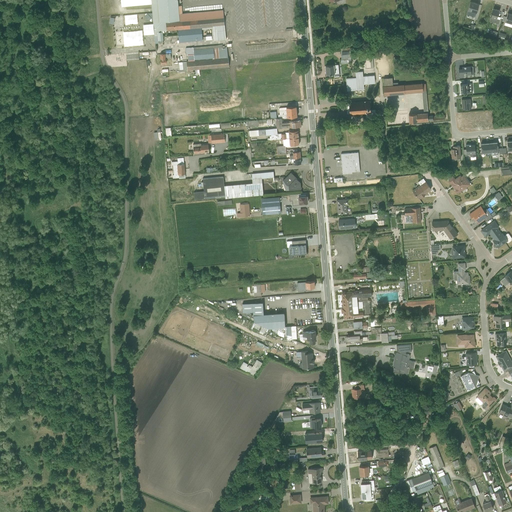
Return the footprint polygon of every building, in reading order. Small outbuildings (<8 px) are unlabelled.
[(151,0),(154,35),(158,35),(158,40),(159,40),(159,44),(163,44),(163,40),(162,32),(163,32),(163,30),(167,30),(178,30),(179,42),(202,40),(201,28),(202,28),(202,29),(212,28),(213,40),(214,40),(214,41),(225,40),(223,10),(182,14),(181,5),(178,5),(177,0),(151,0)] [(466,14),(475,17),(479,4),(470,1),(466,14)] [(489,21),(495,23),(499,10),(493,8),(489,21)] [(187,70),(188,70),(229,67),(227,46),(223,47),(222,45),(193,47),(193,48),(181,49),(182,59),(187,59),(187,51),(191,50),(191,54),(191,60),(186,61),(182,62),(183,70),(187,70)] [(341,59),(351,58),(350,50),(340,51),(341,59)] [(165,66),(171,66),(170,53),(165,54),(165,53),(160,54),(160,59),(161,59),(162,70),(165,70),(165,66)] [(326,74),(334,74),(334,77),(339,76),(338,65),(325,66),(326,74)] [(458,76),(473,75),(472,66),(458,67),(458,76)] [(346,78),(347,90),(364,89),(364,84),(375,83),(374,75),(363,76),(363,71),(352,72),(352,77),(346,78)] [(427,115),(428,115),(426,83),(422,84),(422,83),(404,85),(404,84),(398,85),(398,82),(392,82),(392,78),(383,78),(384,95),(422,92),(424,113),(408,114),(409,122),(445,119),(445,115),(433,116),(433,115),(427,115)] [(459,92),(469,92),(468,83),(458,84),(459,92)] [(461,108),(470,108),(470,99),(460,99),(461,108)] [(366,118),(376,117),(375,109),(370,109),(369,101),(348,103),(346,103),(347,114),(365,112),(366,118)] [(282,117),(297,116),(296,106),(286,107),(286,110),(279,110),(279,114),(278,114),(278,118),(282,117)] [(276,128),(301,126),(300,118),(286,119),(287,122),(283,122),(282,117),(278,118),(275,118),(276,128)] [(281,139),(283,139),(298,137),(298,131),(285,132),(285,133),(277,134),(276,128),(249,130),(249,136),(266,134),(266,135),(271,135),(269,136),(270,138),(267,138),(267,140),(281,138),(281,139)] [(212,143),(225,142),(224,133),(211,134),(211,135),(207,135),(208,142),(211,142),(212,143)] [(295,144),(299,144),(298,137),(283,139),(283,145),(276,146),(277,150),(286,149),(286,146),(290,146),(295,146),(295,144)] [(490,152),(498,151),(497,142),(494,142),(490,143),(489,143),(490,152)] [(194,153),(209,152),(208,144),(201,144),(201,143),(193,144),(194,153)] [(490,152),(489,143),(480,143),(481,153),(490,152)] [(470,157),(476,156),(474,145),(471,145),(471,144),(465,145),(466,154),(470,154),(470,157)] [(452,158),(461,157),(460,145),(453,146),(453,149),(451,149),(452,158)] [(352,171),(360,171),(358,152),(341,153),(342,170),(342,172),(342,173),(352,173),(352,171)] [(173,169),(173,170),(185,169),(184,163),(183,157),(177,158),(177,161),(171,162),(172,169),(173,169)] [(501,169),(501,175),(511,173),(511,172),(508,166),(501,167),(501,169)] [(185,174),(185,169),(173,170),(174,175),(173,175),(173,178),(179,177),(179,179),(185,178),(185,174)] [(261,172),(262,178),(273,177),(273,181),(274,181),(273,171),(261,172)] [(194,192),(195,199),(225,196),(225,198),(263,194),(262,178),(261,172),(252,173),(252,178),(252,183),(224,185),(223,176),(202,178),(203,182),(201,182),(201,186),(203,186),(204,191),(194,192)] [(286,190),(300,189),(299,182),(296,182),(295,181),(290,173),(282,181),(286,190)] [(458,192),(470,184),(463,174),(461,176),(460,175),(455,178),(453,176),(448,179),(449,180),(448,180),(450,182),(451,183),(452,184),(453,183),(455,187),(456,188),(455,189),(456,190),(455,190),(457,192),(458,192)] [(426,192),(431,188),(423,178),(418,181),(420,184),(413,189),(419,198),(427,193),(426,192)] [(498,200),(502,197),(498,192),(494,195),(498,200)] [(299,203),(307,202),(307,196),(299,196),(298,193),(289,194),(290,200),(292,200),(293,204),(299,204),(299,203)] [(261,198),(262,214),(280,213),(279,197),(261,198)] [(337,199),(338,214),(348,213),(347,205),(350,204),(349,198),(337,199)] [(237,217),(250,215),(249,203),(239,204),(240,212),(236,213),(237,217)] [(495,213),(493,211),(490,214),(486,208),(484,210),(481,206),(469,214),(472,217),(474,219),(475,218),(478,222),(484,218),(485,221),(492,216),(495,213)] [(412,222),(421,221),(419,207),(404,208),(405,215),(411,214),(412,222)] [(339,228),(356,227),(356,223),(355,223),(355,218),(339,219),(339,228)] [(450,239),(457,234),(448,220),(432,221),(433,230),(443,230),(450,239)] [(498,247),(506,241),(507,242),(508,242),(511,240),(511,237),(508,233),(507,233),(504,235),(502,233),(501,233),(498,228),(499,227),(494,220),(481,230),(485,236),(489,233),(494,239),(493,240),(498,247)] [(306,246),(306,239),(292,241),(292,245),(289,246),(290,254),(305,253),(305,246),(306,246)] [(431,244),(432,254),(436,254),(436,251),(437,251),(438,250),(438,249),(440,249),(440,244),(434,244),(431,244)] [(453,257),(465,256),(464,251),(463,251),(463,250),(464,249),(464,245),(452,246),(452,252),(453,257)] [(465,285),(470,284),(469,275),(468,275),(467,272),(464,272),(464,269),(465,269),(465,262),(457,263),(458,270),(453,271),(454,280),(457,279),(457,284),(465,284),(465,285)] [(511,272),(511,271),(504,276),(505,276),(499,280),(500,280),(505,285),(509,282),(510,284),(511,282),(511,272)] [(311,287),(314,287),(314,281),(297,282),(298,291),(312,289),(311,287)] [(261,284),(253,284),(254,296),(262,296),(261,289),(266,289),(266,284),(261,284)] [(345,317),(363,316),(363,314),(372,314),(371,300),(367,301),(367,296),(372,295),(371,288),(359,289),(359,291),(343,293),(344,307),(341,307),(342,312),(344,312),(345,317)] [(435,314),(434,299),(407,301),(407,300),(406,300),(402,300),(402,302),(400,302),(400,307),(407,307),(427,306),(428,314),(435,314)] [(284,312),(264,314),(263,302),(242,303),(243,312),(253,311),(254,320),(268,327),(272,327),(285,326),(284,312)] [(511,320),(510,314),(493,315),(494,320),(495,320),(496,327),(506,326),(505,321),(511,320)] [(462,329),(474,328),(473,317),(461,318),(462,329)] [(271,331),(271,330),(253,322),(251,327),(253,328),(253,329),(258,331),(258,330),(259,331),(259,332),(264,335),(264,333),(270,336),(272,332),(271,331)] [(291,326),(285,326),(272,327),(272,330),(291,339),(291,326)] [(309,343),(315,343),(315,338),(316,338),(315,330),(314,330),(311,330),(311,331),(302,331),(302,334),(299,334),(300,339),(303,339),(309,339),(309,343)] [(387,332),(381,333),(380,333),(376,334),(376,340),(381,339),(381,343),(391,342),(391,339),(397,338),(397,335),(387,336),(387,332)] [(497,345),(506,344),(505,332),(495,333),(495,337),(496,337),(497,345)] [(473,338),(473,334),(456,335),(457,344),(464,344),(464,347),(475,346),(475,342),(475,341),(474,341),(473,340),(473,341),(473,338)] [(393,371),(407,374),(408,366),(413,368),(415,361),(409,360),(410,354),(405,353),(406,351),(411,350),(410,343),(396,345),(397,351),(396,351),(394,356),(394,359),(392,368),(394,368),(393,371)] [(302,368),(313,367),(313,362),(314,362),(313,359),(312,352),(308,352),(307,350),(296,351),(297,358),(301,357),(302,362),(300,362),(299,364),(299,366),(301,367),(302,367),(302,368)] [(504,371),(511,366),(511,361),(506,350),(495,356),(498,361),(497,362),(500,366),(501,366),(504,371)] [(466,365),(477,364),(476,352),(465,353),(465,356),(461,356),(462,361),(466,360),(466,365)] [(248,373),(254,376),(262,363),(257,359),(248,373)] [(432,373),(435,374),(437,365),(433,364),(433,366),(428,365),(427,369),(432,371),(432,373)] [(460,375),(467,389),(475,386),(475,384),(479,383),(474,370),(470,372),(468,371),(460,375)] [(353,397),(362,396),(361,390),(364,389),(364,384),(355,385),(355,389),(352,389),(353,397)] [(309,397),(321,396),(320,386),(309,387),(309,390),(309,397)] [(482,402),(488,408),(496,399),(494,396),(493,396),(492,397),(487,392),(489,390),(486,388),(485,388),(475,398),(475,400),(480,404),(482,403),(482,402)] [(499,412),(511,416),(511,399),(509,406),(507,405),(502,403),(499,412)] [(453,404),(457,411),(462,407),(458,400),(453,404)] [(303,413),(320,411),(319,402),(302,404),(303,413)] [(310,418),(310,427),(321,426),(321,418),(315,419),(315,417),(310,418)] [(304,433),(305,442),(322,441),(322,432),(304,433)] [(500,448),(505,446),(508,437),(502,435),(499,444),(500,448)] [(444,467),(435,445),(428,447),(433,459),(432,460),(433,462),(433,465),(435,464),(437,469),(439,469),(439,467),(442,466),(442,467),(444,467)] [(307,457),(324,456),(323,450),(321,450),(321,447),(306,448),(307,457)] [(362,460),(367,459),(367,458),(371,458),(371,453),(366,454),(366,450),(357,451),(358,459),(362,459),(362,460)] [(423,464),(430,461),(428,455),(421,458),(423,464)] [(257,464),(265,463),(265,456),(256,456),(257,464)] [(455,469),(461,466),(458,459),(451,462),(452,464),(453,464),(455,469)] [(360,474),(369,473),(368,465),(359,466),(360,474)] [(323,471),(322,467),(308,468),(309,482),(321,481),(321,471),(323,471)] [(488,480),(493,478),(490,470),(485,472),(484,470),(482,470),(486,480),(487,479),(488,480)] [(242,478),(240,482),(250,486),(251,482),(256,484),(259,476),(245,471),(243,478),(242,478)] [(410,491),(416,489),(417,493),(430,488),(429,487),(434,486),(428,471),(406,480),(410,491)] [(450,482),(447,473),(440,476),(443,485),(450,482)] [(361,483),(361,490),(373,489),(373,486),(370,486),(370,482),(369,482),(369,481),(372,481),(372,479),(362,480),(363,483),(361,483)] [(476,494),(479,493),(475,483),(473,484),(471,479),(470,480),(476,494)] [(301,480),(294,481),(294,482),(291,482),(292,486),(292,489),(301,488),(301,480)] [(499,504),(506,501),(500,485),(493,487),(495,492),(494,492),(499,504)] [(364,500),(374,499),(373,493),(375,493),(374,489),(373,489),(361,490),(362,497),(364,497),(364,500)] [(485,510),(493,507),(491,504),(492,503),(488,492),(484,494),(487,501),(482,502),(485,510)] [(301,493),(289,494),(290,503),(301,502),(301,493)] [(328,502),(327,496),(309,497),(310,503),(312,503),(313,511),(323,511),(324,510),(323,510),(322,506),(323,506),(324,505),(324,503),(328,502)] [(475,506),(471,497),(460,501),(459,498),(454,500),(455,503),(454,504),(456,509),(458,508),(459,511),(464,511),(463,510),(475,506)] [(431,511),(434,511),(432,507),(430,501),(424,504),(426,510),(430,509),(431,511)]
